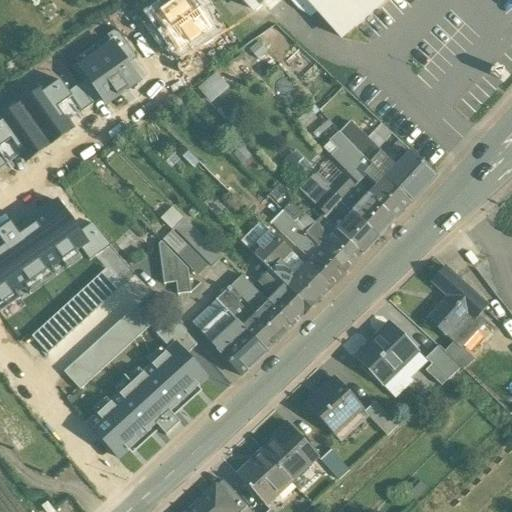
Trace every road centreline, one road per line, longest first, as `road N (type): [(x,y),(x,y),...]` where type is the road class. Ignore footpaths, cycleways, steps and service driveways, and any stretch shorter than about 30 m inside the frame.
road 1 (tertiary): [(511,135),(126,511)]
road 2 (residential): [(0,210),(170,87)]
road 3 (residential): [(124,511),(0,356)]
road 4 (unknown): [(16,379),(124,292)]
